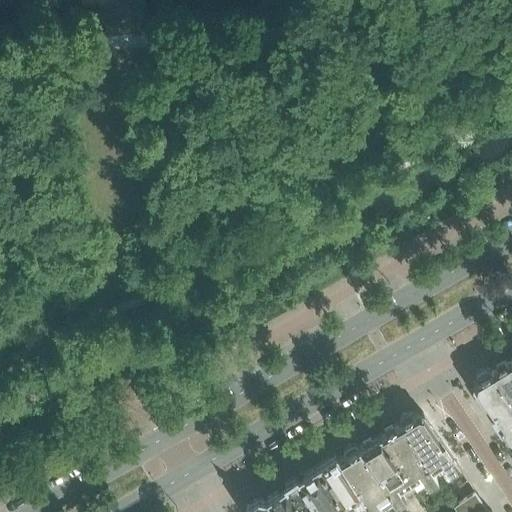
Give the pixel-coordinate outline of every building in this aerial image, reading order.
[(511,359),(511,358),(492,370),(511,400),(511,359)] [(511,434),(511,400),(492,370),(490,368),(489,369),(485,367),(476,372),(475,376),(475,377),(476,378),(474,379),(472,386),(507,437),(507,438),(511,434)] [(457,464),(423,413),(415,411),(413,413),(408,411),(399,416),(399,421),(398,421),(399,421),(397,422),(430,469),(442,461),(447,469),(457,464)] [(435,476),(430,469),(397,422),(377,434),(409,480),(418,474),(424,483),(435,476)] [(409,480),(377,434),(357,446),(387,492),(393,501),(406,493),(401,485),(409,480)] [(387,492),(357,446),(357,445),(356,445),(352,443),(343,448),(344,448),(342,453),(343,454),(337,457),(373,511),(385,505),(379,497),(387,492)] [(373,511),(337,457),(335,454),(334,453),(317,464),(315,465),(344,508),(355,501),(360,508),(359,511),(373,511)] [(338,511),(344,508),(315,465),(296,478),(295,476),(283,483),(285,485),(300,508),(307,504),(311,511),(338,511)] [(311,511),(307,504),(300,508),(285,485),(265,499),(273,511),(311,511)] [(476,511),(485,506),(473,488),(451,503),(457,511),(476,511)] [(273,511),(265,499),(257,497),(250,502),(248,511),(273,511)]
